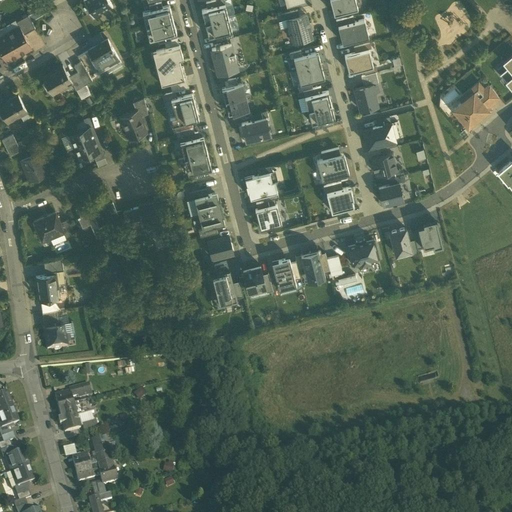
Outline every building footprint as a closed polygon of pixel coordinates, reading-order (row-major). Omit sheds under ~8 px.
[(83,0),(93,16),(112,6),(108,0),(83,0)] [(330,0),(334,14),(358,8),(355,0),(330,0)] [(149,4),(150,10),(163,7),(161,1),(149,4)] [(207,7),(201,9),(205,22),(228,16),(225,3),(207,7)] [(142,12),(146,25),(173,19),(169,5),(163,7),(150,10),(142,12)] [(43,6),(28,15),(31,21),(47,12),(43,6)] [(287,19),(299,16),(297,10),(280,14),(282,20),(287,19)] [(299,16),(287,19),(289,26),(286,27),(288,34),(291,34),(293,41),(311,36),(305,14),(299,16)] [(27,15),(16,21),(19,26),(20,26),(24,34),(35,28),(31,21),(28,15),(27,15)] [(340,32),(338,25),(354,21),(353,15),(336,20),(339,32),(340,32)] [(228,16),(205,22),(208,36),(214,34),(232,30),(228,17),(228,16)] [(146,25),(149,39),(157,37),(169,34),(176,32),(173,19),(146,25)] [(368,36),(364,19),(354,21),(338,25),(340,32),(341,31),(344,41),(342,42),(342,43),(368,36)] [(19,26),(6,34),(18,55),(32,47),(24,34),(20,26),(19,26)] [(232,30),(214,34),(216,41),(233,36),(232,30)] [(0,37),(0,49),(7,61),(18,55),(6,34),(0,37)] [(171,40),(169,34),(157,37),(158,43),(164,41),(171,40)] [(177,38),(171,40),(164,41),(166,46),(178,43),(177,38)] [(107,39),(88,50),(98,68),(117,57),(107,39)] [(354,44),(355,50),(373,47),(372,40),(354,44)] [(183,57),(180,43),(178,43),(166,46),(156,49),(157,55),(154,55),(156,64),(159,63),(162,74),(159,75),(161,85),(170,83),(175,82),(174,80),(186,77),(183,65),(181,66),(179,58),(183,57)] [(231,43),(211,48),(218,73),(229,70),(228,66),(236,64),(235,61),(234,57),(236,57),(234,51),(233,51),(231,43)] [(372,66),(368,49),(345,54),(349,72),(372,66)] [(294,58),(302,55),(300,50),(289,53),(291,58),(294,58)] [(302,55),(294,58),(297,71),(321,64),(317,51),(302,55)] [(511,56),(509,59),(511,62),(511,63),(501,73),(511,86),(511,56)] [(92,80),(81,61),(74,65),(85,84),(92,80)] [(62,64),(42,76),(52,93),(71,81),(72,81),(69,75),(62,64)] [(321,64),(297,71),(301,84),(311,81),(324,77),(321,64)] [(85,84),(77,71),(69,75),(72,81),(71,81),(76,90),(85,84)] [(374,72),(362,75),(364,86),(372,84),(377,83),(374,72)] [(175,82),(170,83),(172,91),(175,90),(188,87),(186,77),(174,80),(175,82)] [(236,77),(224,80),(226,86),(237,83),(236,77)] [(313,88),(311,81),(301,84),(297,84),(299,91),(303,90),(313,88)] [(222,88),(225,100),(245,95),(242,82),(237,83),(226,86),(222,88)] [(378,107),(372,84),(364,86),(355,88),(361,111),(378,107)] [(489,84),(476,95),(486,107),(492,102),(499,96),(489,84)] [(305,97),(322,92),(321,86),(313,88),(303,90),(305,97)] [(177,97),(175,90),(172,91),(164,93),(166,100),(171,98),(177,97)] [(331,104),(328,91),(322,92),(305,97),(309,110),(331,104)] [(476,95),(473,91),(453,108),(468,125),(488,109),(486,107),(476,95)] [(198,118),(192,93),(177,97),(171,98),(175,115),(170,117),(172,125),(174,124),(191,120),(198,118)] [(18,94),(0,105),(0,108),(8,122),(27,110),(18,94)] [(245,95),(225,100),(228,112),(232,111),(243,108),(248,107),(245,95)] [(143,98),(133,102),(136,110),(137,110),(140,116),(147,113),(143,98)] [(335,117),(331,104),(309,110),(312,123),(314,123),(331,118),(335,117)] [(243,108),(232,111),(234,118),(245,115),(243,108)] [(140,116),(137,110),(136,110),(120,117),(129,139),(143,133),(140,126),(143,124),(140,116)] [(250,115),(251,120),(266,116),(268,116),(267,110),(250,115)] [(251,120),(241,123),(245,140),(271,134),(266,116),(251,120)] [(379,125),(391,122),(389,116),(378,118),(379,125)] [(333,124),(331,118),(314,123),(315,128),(333,124)] [(194,132),(191,120),(174,124),(177,136),(182,135),(194,132)] [(379,125),(363,129),(368,146),(382,143),(395,140),(391,122),(379,125)] [(90,125),(68,134),(74,147),(96,138),(90,125)] [(194,132),(182,135),(183,140),(199,136),(198,131),(194,132)] [(12,134),(2,140),(6,147),(16,142),(12,134)] [(199,136),(183,140),(185,147),(181,148),(184,157),(205,152),(207,151),(206,146),(205,146),(202,136),(199,136)] [(96,138),(74,147),(79,160),(101,151),(96,138)] [(396,145),(395,140),(382,143),(383,148),(396,145)] [(16,142),(6,147),(10,155),(20,150),(16,142)] [(338,145),(321,150),(323,158),(340,153),(338,145)] [(210,168),(208,157),(207,151),(205,152),(184,157),(186,167),(190,166),(191,173),(194,172),(208,168),(210,168)] [(40,152),(21,160),(29,180),(48,173),(40,152)] [(396,169),(392,152),(371,157),(376,174),(382,173),(396,169)] [(323,158),(317,159),(322,179),(348,173),(343,153),(340,153),(323,158)] [(511,159),(499,171),(509,183),(510,182),(511,184),(511,159)] [(257,168),(258,174),(272,170),(271,165),(257,168)] [(208,168),(194,172),(196,178),(209,174),(208,168)] [(396,169),(382,173),(384,179),(387,178),(401,175),(399,168),(396,169)] [(277,191),(272,170),(258,174),(245,177),(250,198),(262,195),(277,191)] [(401,175),(387,178),(389,184),(399,182),(405,180),(404,174),(401,175)] [(324,186),(326,192),(342,187),(341,181),(324,186)] [(403,198),(399,182),(389,184),(378,187),(382,203),(403,198)] [(342,187),(326,192),(331,212),(355,205),(350,185),(342,187)] [(208,194),(206,188),(188,192),(190,199),(194,198),(208,194)] [(277,191),(262,195),(263,201),(273,198),(278,197),(277,191)] [(194,198),(198,213),(222,207),(218,192),(208,194),(194,198)] [(263,201),(256,202),(257,208),(275,204),(273,198),(263,201)] [(112,202),(100,207),(104,217),(107,216),(117,212),(112,202)] [(86,211),(84,205),(76,208),(78,214),(77,215),(82,225),(90,221),(92,227),(106,221),(104,217),(100,207),(98,203),(91,206),(92,208),(86,211)] [(154,203),(130,208),(134,225),(151,221),(152,223),(158,222),(154,203)] [(257,208),(255,209),(257,216),(261,228),(281,223),(276,203),(275,204),(257,208)] [(198,213),(202,229),(216,225),(226,223),(222,207),(198,213)] [(166,208),(159,210),(161,217),(167,215),(167,214),(166,208)] [(60,222),(56,212),(33,221),(42,241),(56,235),(55,233),(63,229),(60,222)] [(74,233),(68,219),(60,222),(63,229),(64,232),(63,232),(65,237),(74,233)] [(437,222),(419,227),(419,230),(424,249),(432,246),(433,249),(444,247),(437,222)] [(217,232),(216,225),(202,229),(198,230),(200,236),(217,232)] [(405,228),(390,232),(396,256),(412,252),(410,245),(405,228)] [(424,249),(419,230),(413,232),(418,250),(424,249)] [(229,236),(208,241),(212,257),(233,252),(229,236)] [(373,239),(348,246),(353,264),(360,262),(361,265),(371,262),(371,259),(378,257),(373,239)] [(416,244),(410,245),(413,257),(419,256),(416,244)] [(318,249),(301,254),(304,265),(308,281),(325,276),(324,271),(320,253),(318,249)] [(325,252),(320,253),(324,271),(329,269),(327,258),(325,252)] [(304,265),(301,254),(295,255),(296,259),(298,267),(304,265)] [(338,255),(327,258),(329,269),(331,275),(343,272),(338,255)] [(62,258),(44,262),(45,272),(55,271),(63,270),(62,258)] [(286,262),(285,258),(272,261),(279,288),(296,284),(295,278),(290,261),(286,262)] [(296,259),(290,261),(295,278),(300,277),(298,267),(296,259)] [(214,264),(216,272),(229,269),(227,260),(214,264)] [(260,264),(243,269),(249,291),(266,287),(263,274),(260,264)] [(233,282),(229,269),(216,272),(211,273),(216,295),(221,294),(223,303),(237,299),(236,297),(233,282)] [(46,275),(36,276),(39,300),(46,299),(47,300),(55,299),(55,298),(59,297),(55,271),(45,272),(46,275)] [(268,273),(263,274),(266,287),(267,291),(272,290),(268,273)] [(240,280),(233,282),(236,297),(243,296),(240,280)] [(53,302),(41,303),(42,312),(54,310),(53,302)] [(54,310),(42,312),(44,327),(59,324),(57,310),(54,310)] [(44,327),(43,327),(47,349),(67,346),(67,344),(69,341),(68,336),(65,334),(65,333),(63,323),(59,324),(44,327)] [(89,384),(69,389),(70,391),(72,397),(77,396),(78,398),(88,395),(87,392),(91,391),(89,384)] [(70,391),(55,395),(58,407),(73,403),(72,397),(70,391)] [(0,395),(0,412),(13,408),(7,393),(0,395)] [(90,399),(74,403),(77,415),(81,414),(82,415),(94,412),(90,399)] [(58,407),(61,419),(58,419),(60,425),(62,424),(65,432),(81,428),(77,415),(74,403),(73,403),(58,407)] [(13,408),(0,412),(0,424),(2,429),(10,426),(19,422),(13,408)] [(96,420),(82,424),(84,433),(98,430),(96,420)] [(2,429),(0,429),(0,433),(1,437),(13,433),(10,426),(2,429)] [(13,433),(1,437),(4,443),(9,441),(15,439),(13,433)] [(112,434),(106,436),(110,452),(116,451),(114,443),(112,434)] [(106,436),(92,440),(98,464),(112,460),(110,452),(106,436)] [(126,440),(114,443),(116,451),(116,452),(129,448),(126,440)] [(4,443),(0,444),(0,450),(0,451),(11,447),(9,441),(4,443)] [(75,445),(64,447),(67,457),(78,455),(75,445)] [(11,447),(0,451),(3,458),(6,457),(14,454),(11,447)] [(14,454),(6,457),(12,472),(29,466),(23,451),(14,454)] [(87,453),(72,457),(75,469),(90,465),(87,453)] [(112,460),(98,464),(100,472),(98,472),(99,475),(101,481),(102,484),(103,484),(117,480),(112,460)] [(173,471),(174,462),(164,462),(164,471),(173,471)] [(90,465),(75,469),(78,481),(93,477),(92,471),(90,465)] [(12,472),(3,475),(5,480),(8,479),(12,489),(14,488),(25,484),(34,481),(29,466),(12,472)] [(101,481),(91,484),(95,497),(98,496),(105,494),(103,484),(102,484),(101,481)] [(25,484),(14,488),(17,496),(28,491),(25,484)] [(28,491),(17,496),(19,501),(25,499),(30,497),(28,491)] [(105,494),(98,496),(100,502),(111,499),(110,493),(105,494)] [(95,497),(90,499),(91,504),(100,502),(98,496),(95,497)] [(19,501),(14,503),(16,509),(27,505),(25,499),(19,501)] [(100,502),(91,504),(93,511),(102,511),(100,502)]
